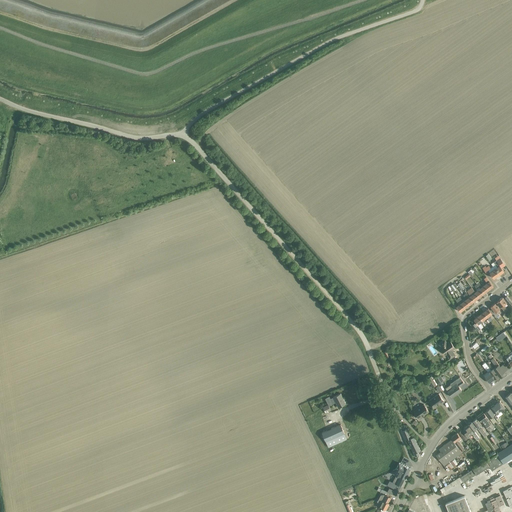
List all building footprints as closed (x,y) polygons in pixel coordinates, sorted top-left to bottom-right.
[(493,266),(495,269),(499,275),(504,271),(502,267),(505,265),(504,263),(500,258),(498,259),(496,260),(494,262),(491,264),(493,266)] [(485,266),(483,268),(487,274),(490,272),(490,273),(494,278),(499,275),(495,269),(493,266),(491,268),(489,266),(486,268),(485,266)] [(486,277),(484,279),(486,282),(487,283),(484,285),(488,290),(493,286),(489,281),(488,280),(486,277)] [(452,290),(455,288),(452,283),(446,287),(450,293),(453,291),(452,290)] [(477,285),(474,286),(476,289),(477,291),(475,292),(479,297),(483,293),(480,289),(478,287),(477,285)] [(488,290),(484,285),(480,289),(483,293),(488,290)] [(471,287),(466,291),(467,291),(469,294),(470,296),(474,301),(479,297),(475,292),(474,291),(471,287)] [(467,291),(465,293),(468,297),(466,299),(469,304),(474,301),(470,296),(469,294),(467,291)] [(469,304),(466,299),(464,301),(462,299),(460,297),(458,298),(461,303),(465,308),(469,304)] [(461,303),(458,298),(456,300),(459,305),(456,307),(460,312),(465,308),(461,303)] [(502,298),(496,302),(504,312),(507,310),(503,305),(506,303),(502,298)] [(496,312),(500,309),(499,309),(495,303),(490,307),(495,313),(493,314),(496,317),(499,315),(496,312)] [(488,308),(483,312),(487,317),(492,314),(489,309),(488,308)] [(483,312),(478,316),(482,321),(485,319),(487,317),(483,312)] [(482,321),(478,316),(474,320),(476,323),(473,325),(478,331),(483,327),(480,323),(482,321)] [(503,332),(496,337),(499,341),(506,336),(503,332)] [(445,355),(447,354),(450,359),(455,355),(452,350),(455,348),(450,341),(447,343),(445,341),(444,341),(440,343),(440,344),(442,347),(441,348),(445,355)] [(493,369),(498,376),(504,372),(507,369),(503,364),(500,366),(493,357),(490,360),(495,367),(493,369)] [(488,366),(485,368),(488,372),(493,378),(494,378),(494,379),(498,376),(493,369),(488,362),(486,364),(488,366)] [(488,372),(484,375),(484,376),(489,383),(493,380),(493,378),(488,372)] [(439,384),(444,381),(441,375),(436,378),(439,384)] [(431,377),(427,379),(432,388),(436,385),(431,377)] [(447,388),(446,389),(452,398),(463,391),(460,388),(460,387),(465,384),(461,379),(460,377),(452,383),(451,384),(451,385),(447,388)] [(333,397),(330,399),(332,403),(335,402),(338,407),(346,404),(340,393),(333,397)] [(439,394),(429,401),(434,408),(441,403),(441,404),(445,402),(439,394)] [(496,414),(505,408),(500,401),(494,405),(493,404),(491,406),(491,407),(496,414)] [(424,404),(415,411),(420,419),(423,417),(423,416),(429,411),(424,404)] [(495,422),(494,420),(492,418),(491,418),(495,415),(490,408),(485,412),(493,423),(495,422)] [(484,413),(478,417),(483,424),(486,429),(488,428),(489,430),(491,428),(490,426),(489,425),(491,423),(487,418),(484,413)] [(487,435),(480,426),(481,425),(477,418),(472,421),(483,435),(484,437),(487,435)] [(469,429),(472,434),(477,440),(479,438),(473,430),(476,428),(472,422),(467,425),(469,429)] [(328,447),(346,439),(343,433),(344,433),(340,424),(322,433),(328,447)] [(469,429),(467,425),(464,428),(465,430),(463,431),(467,436),(467,437),(472,434),(469,429)] [(408,429),(402,432),(405,440),(407,439),(415,457),(416,458),(418,457),(417,456),(417,455),(419,455),(417,452),(420,450),(414,436),(412,437),(408,429)] [(457,433),(451,437),(455,442),(458,447),(462,451),(464,449),(461,445),(457,440),(461,438),(457,433)] [(444,466),(461,453),(452,439),(439,449),(440,451),(436,455),(444,466)] [(460,477),(440,490),(441,492),(456,483),(457,485),(461,482),(460,481),(462,480),(464,482),(489,466),(492,470),(503,463),(497,453),(460,477)] [(395,475),(397,476),(399,477),(400,476),(400,475),(400,476),(403,477),(405,478),(407,474),(410,469),(410,468),(407,467),(404,466),(404,465),(402,464),(399,463),(398,466),(396,469),(397,470),(396,473),(395,475)] [(388,483),(387,485),(389,486),(393,488),(395,489),(396,488),(398,485),(399,486),(401,486),(405,479),(403,478),(400,477),(399,478),(396,476),(395,477),(394,479),(393,482),(392,482),(389,480),(388,483)] [(388,503),(391,498),(386,495),(385,496),(384,495),(381,495),(378,501),(382,503),(380,507),(386,510),(389,503),(388,503)] [(471,511),(465,496),(446,504),(449,511),(471,511)]
